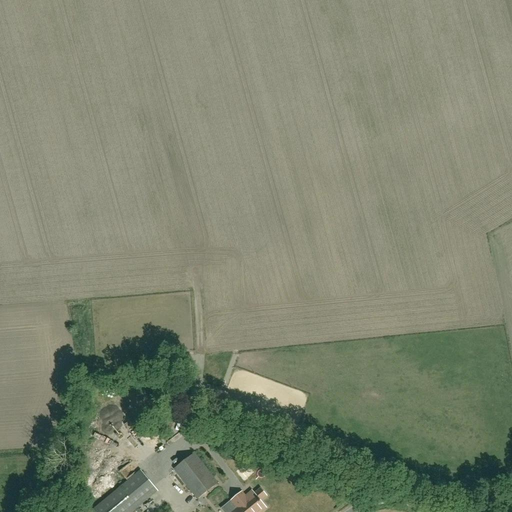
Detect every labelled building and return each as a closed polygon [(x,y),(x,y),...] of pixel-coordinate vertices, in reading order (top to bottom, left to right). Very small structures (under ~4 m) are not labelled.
[(171,432),(179,410),(161,403),(161,405),(157,403),(153,413),(157,414),(153,425),(171,432)] [(197,500),(218,484),(195,454),(174,469),(197,500)] [(247,464),(240,467),(248,484),(259,478),(255,471),(251,473),(247,464)] [(132,511),(156,492),(140,471),(92,510),(93,511),(132,511)] [(260,511),(266,508),(260,501),(266,496),(261,489),(255,494),(252,492),(246,497),(242,493),(232,501),(238,508),(232,511),(260,511)]
